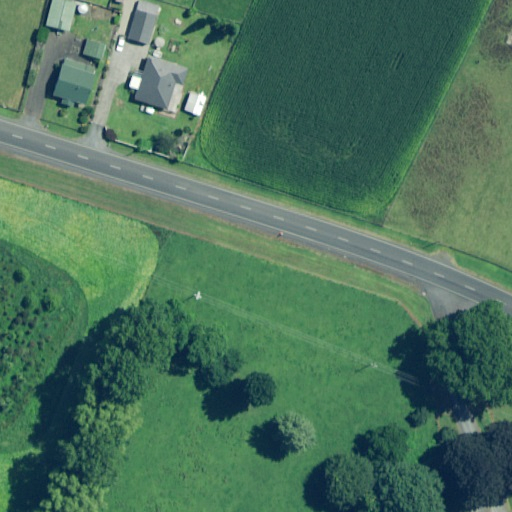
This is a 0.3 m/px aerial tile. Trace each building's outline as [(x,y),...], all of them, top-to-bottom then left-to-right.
[(76,3),(62,0),(51,0),(45,28),(69,34),(76,3)] [(159,8),(138,1),(126,39),(147,46),(159,8)] [(166,39),(155,35),(151,47),(163,51),(166,39)] [(103,46),(84,41),(80,54),(99,60),(103,46)] [(174,85),(181,87),(186,70),(147,57),(140,80),(131,77),(128,88),(137,90),(134,100),(166,110),(174,85)] [(58,105),(73,109),(74,104),(82,106),(92,75),(60,65),(50,96),(60,99),(58,105)]
